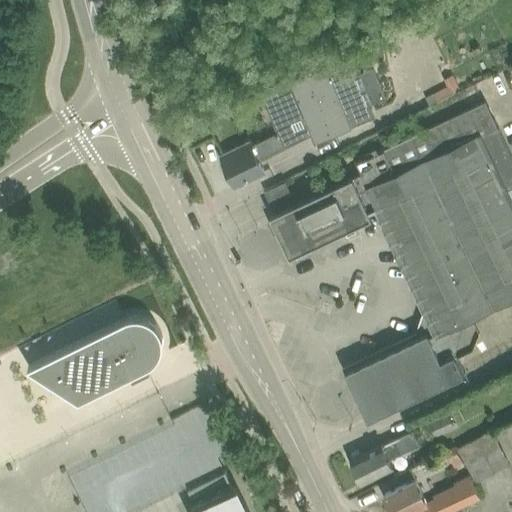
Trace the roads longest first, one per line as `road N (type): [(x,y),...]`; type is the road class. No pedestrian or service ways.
road 1 (tertiary): [(327,511),(130,102)]
road 2 (tertiary): [(0,199),(109,132),(130,102)]
road 3 (tertiary): [(130,102),(98,105),(0,168)]
road 4 (unknown): [(101,511),(109,496),(217,441)]
